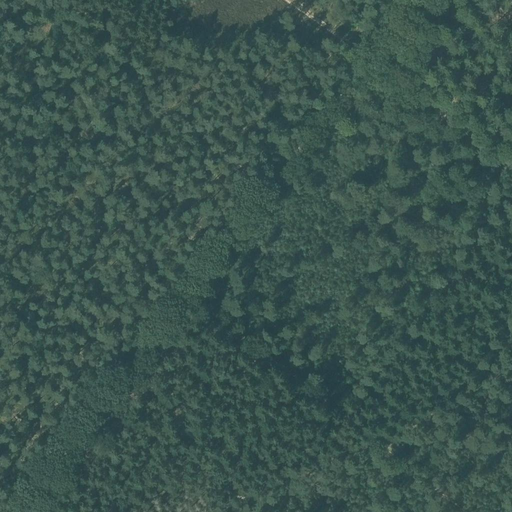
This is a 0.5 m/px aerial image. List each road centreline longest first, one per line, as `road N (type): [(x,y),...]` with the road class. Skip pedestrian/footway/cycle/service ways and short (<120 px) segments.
road 1 (track): [(17,511),(414,0)]
road 2 (track): [(216,511),(306,467),(407,432),(456,390),(511,308)]
road 3 (track): [(511,165),(286,0)]
